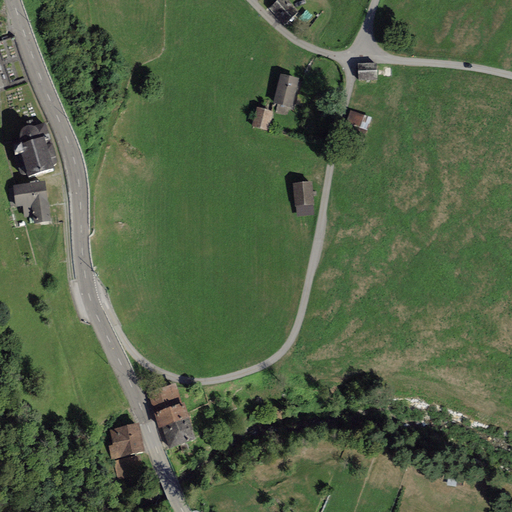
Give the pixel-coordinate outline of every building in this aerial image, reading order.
[(299,13),(288,0),(277,0),(268,9),(284,26),(299,13)] [(375,63),(357,64),(358,80),(376,79),(375,63)] [(299,79),(280,74),(273,103),(277,104),(289,107),(292,108),(299,79)] [(286,116),(289,107),(277,104),(275,113),(286,116)] [(273,112),(257,107),(252,126),(267,131),(273,112)] [(371,118),(350,111),(346,123),(367,130),(371,118)] [(21,153),(28,177),(54,169),(53,165),(58,164),(45,123),(33,126),(31,125),(28,125),(24,127),(21,129),(20,136),(20,139),(20,142),(12,145),(15,155),(21,153)] [(45,181),(13,186),(16,207),(23,206),(25,218),(33,216),(34,223),(51,221),(45,181)] [(312,181),(292,183),(295,206),(296,206),(313,204),(314,204),(312,181)] [(314,215),(313,204),(296,206),(297,217),(314,215)] [(175,384),(148,392),(159,428),(161,427),(169,449),(194,440),(189,418),(184,403),(181,404),(175,384)] [(108,446),(112,460),(146,452),(138,423),(110,431),(114,445),(108,446)] [(114,461),(119,483),(144,477),(139,455),(114,461)]
